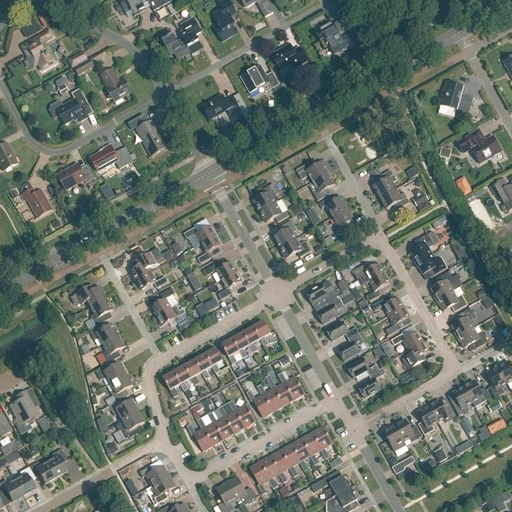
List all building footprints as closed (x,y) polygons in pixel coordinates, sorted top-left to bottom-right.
[(147,1),(146,0),(124,0),(125,0),(119,3),(124,13),(130,10),(134,18),(146,12),(141,4),(147,1)] [(146,0),(147,1),(150,7),(154,5),(157,11),(171,3),(168,0),(146,0)] [(221,44),(237,35),(233,28),(235,27),(230,19),(237,15),(228,0),(226,0),(218,5),(222,12),(213,17),(219,27),(214,30),(221,44)] [(264,20),(273,15),(267,4),(261,7),(259,2),(261,0),(240,0),(245,9),(256,4),(264,20)] [(156,12),(158,20),(166,17),(164,10),(156,12)] [(17,27),(24,39),(42,30),(35,18),(17,27)] [(182,40),(190,54),(192,57),(202,50),(195,38),(202,34),(193,20),(180,27),(183,33),(179,35),(182,40)] [(321,43),(325,41),(333,55),(342,51),(343,52),(354,46),(347,34),(340,38),(333,25),(316,34),(321,43)] [(360,44),(368,39),(362,28),(354,33),(360,44)] [(177,62),(190,54),(182,40),(177,44),(169,31),(158,37),(170,58),(174,56),(177,62)] [(46,42),(53,38),(49,32),(24,47),(31,58),(33,57),(42,73),(56,65),(47,49),(44,50),(41,44),(45,41),(46,42)] [(296,70),(308,63),(300,49),(294,52),(290,46),(271,57),(280,72),(283,77),(290,73),(287,68),(293,65),(296,70)] [(73,70),(88,61),(83,53),(68,61),(73,70)] [(511,58),(503,64),(511,79),(511,58)] [(79,77),(83,75),(94,69),(90,61),(79,67),(74,70),(79,77)] [(273,90),(280,86),(273,75),(267,78),(261,67),(241,79),(250,95),(270,84),(273,90)] [(114,105),(131,95),(124,82),(118,85),(115,80),(116,80),(112,72),(101,78),(108,91),(107,91),(114,105)] [(469,115),(474,100),(461,96),(463,89),(447,84),(445,91),(442,90),(440,97),(443,97),(440,107),(469,115)] [(61,96),(69,92),(65,85),(57,90),(61,96)] [(72,96),(75,102),(56,112),(64,127),(78,120),(80,124),(88,119),(82,110),(88,107),(80,92),(72,96)] [(239,96),(225,103),(222,97),(202,108),(210,122),(226,113),(229,118),(240,112),(248,125),(253,122),(239,96)] [(469,120),(466,130),(479,123),(469,120)] [(152,158),(166,150),(157,133),(158,132),(153,123),(137,132),(152,158)] [(235,124),(229,127),(233,133),(238,130),(235,124)] [(480,165),(502,153),(493,138),(485,142),(479,131),(457,144),(464,155),(471,150),(480,165)] [(0,164),(5,173),(18,166),(7,145),(1,149),(0,147),(0,164)] [(120,172),(129,166),(121,152),(115,155),(110,148),(103,152),(104,153),(90,160),(98,174),(115,164),(120,172)] [(126,149),(121,152),(129,166),(134,164),(126,149)] [(449,160),(451,152),(442,149),(440,157),(449,160)] [(313,184),(329,175),(322,164),(315,168),(313,163),(297,172),(302,182),(309,177),(313,184)] [(86,186),(94,181),(87,168),(80,171),(78,166),(57,177),(66,193),(84,183),(86,186)] [(374,188),(380,200),(396,191),(392,184),(396,182),(391,172),(378,179),(381,184),(374,188)] [(328,190),(335,187),(329,175),(313,184),(317,191),(313,193),(318,203),(331,195),(328,190)] [(455,184),(464,199),(472,193),(464,178),(455,184)] [(509,213),(511,211),(511,186),(508,189),(504,181),(490,189),(494,197),(498,195),(509,213)] [(20,188),(24,195),(21,197),(24,203),(27,201),(38,220),(52,212),(42,193),(37,196),(34,190),(33,191),(29,183),(20,188)] [(254,203),(260,214),(276,205),(272,198),(278,195),(276,191),(273,185),(262,192),(265,197),(254,203)] [(287,198),(293,194),(290,189),(284,192),(287,198)] [(15,191),(10,193),(14,201),(19,198),(15,191)] [(400,197),(396,191),(380,200),(386,211),(393,207),(396,212),(409,205),(404,195),(400,197)] [(413,202),(417,209),(428,203),(424,195),(413,202)] [(326,208),(333,219),(348,210),(342,199),(335,203),(332,198),(319,205),(322,210),(326,208)] [(294,217),(303,212),(298,204),(290,209),(294,217)] [(282,216),(276,205),(260,214),(266,225),(275,220),(278,224),(289,218),(286,213),(282,216)] [(346,227),(355,222),(348,210),(333,219),(339,230),(335,233),(338,238),(349,232),(346,227)] [(315,215),(309,219),(314,227),(320,224),(315,215)] [(441,221),(432,225),(435,230),(443,226),(441,221)] [(56,231),(62,228),(58,222),(53,225),(56,231)] [(274,239),(280,250),(296,241),(292,235),(297,233),(291,223),(280,229),(283,234),(274,239)] [(201,246),(216,237),(210,227),(198,234),(195,229),(184,235),(187,241),(195,236),(201,246)] [(410,254),(417,265),(432,256),(429,250),(434,247),(428,236),(415,243),(418,249),(410,254)] [(209,254),(221,247),(216,237),(201,246),(206,255),(198,260),(201,266),(212,259),(209,254)] [(296,241),(280,250),(286,261),(297,254),(300,259),(311,253),(305,243),(299,247),(296,241)] [(176,244),(170,247),(175,256),(181,253),(176,244)] [(319,256),(325,252),(322,246),(315,250),(319,256)] [(151,254),(134,263),(137,269),(130,272),(136,282),(151,274),(149,270),(157,265),(151,254)] [(457,258),(461,264),(468,260),(464,254),(457,258)] [(184,264),(185,260),(183,256),(176,260),(178,264),(180,266),(184,264)] [(436,263),(432,256),(417,265),(423,276),(431,272),(434,277),(447,270),(441,260),(436,263)] [(221,282),(236,273),(231,264),(218,271),(215,265),(204,272),(207,277),(216,272),(221,282)] [(361,288),(369,284),(385,275),(379,265),(367,272),(364,267),(353,273),(361,288)] [(187,277),(193,273),(190,268),(184,271),(187,277)] [(343,279),(349,276),(346,271),(340,274),(343,279)] [(229,290),(242,283),(236,273),(221,282),(227,292),(218,296),(221,302),(232,296),(229,290)] [(156,283),(151,274),(136,282),(141,292),(154,285),(157,290),(168,284),(165,278),(156,283)] [(431,291),(437,302),(453,293),(463,287),(460,281),(461,280),(459,276),(452,279),(449,274),(432,283),(435,288),(431,291)] [(378,292),(390,285),(385,275),(369,284),(375,293),(366,298),(369,303),(381,297),(378,292)] [(348,291),(343,282),(337,285),(343,294),(348,291)] [(338,298),(335,293),(333,288),(326,292),(323,287),(306,296),(312,306),(325,299),(327,304),(338,298)] [(76,296),(70,299),(74,306),(80,306),(81,306),(87,302),(91,309),(107,300),(100,289),(89,295),(86,290),(76,296)] [(178,306),(173,296),(175,295),(171,290),(160,296),(163,302),(151,309),(156,318),(171,310),(178,306)] [(480,301),(486,297),(483,291),(477,295),(480,301)] [(348,293),(338,298),(341,303),(351,298),(351,297),(348,293)] [(457,300),(453,293),(437,302),(444,313),(452,309),(455,314),(468,307),(462,297),(457,300)] [(341,303),(338,298),(327,304),(330,309),(318,316),(323,326),(339,317),(337,312),(341,310),(341,309),(343,308),(341,303)] [(113,312),(107,300),(91,309),(95,316),(91,318),(96,328),(103,324),(109,321),(106,315),(113,312)] [(389,318),(404,309),(398,300),(386,307),(383,301),(372,308),(375,313),(383,308),(389,318)] [(207,312),(215,307),(212,301),(204,306),(207,312)] [(361,311),(368,307),(365,301),(358,305),(361,311)] [(397,326),(409,319),(404,309),(389,318),(394,327),(386,332),(389,338),(400,331),(397,326)] [(171,310),(156,318),(162,328),(174,321),(180,332),(191,325),(183,311),(175,315),(171,310)] [(452,327),(458,339),(474,330),(470,324),(475,321),(470,310),(457,318),(460,323),(452,327)] [(498,328),(504,324),(500,317),(494,321),(498,328)] [(265,339),(271,335),(264,323),(253,329),(260,342),(264,349),(269,346),(265,339)] [(105,329),(103,324),(96,328),(89,332),(95,342),(99,339),(103,346),(118,337),(112,326),(105,329)] [(348,341),(359,335),(356,330),(349,334),(343,324),(327,333),(333,343),(345,336),(348,341)] [(501,333),(507,329),(504,324),(498,328),(501,333)] [(254,345),(260,342),(253,329),(243,335),(250,348),(253,354),(258,352),(254,345)] [(477,336),(474,330),(458,339),(464,350),(468,348),(471,353),(488,344),(483,334),(477,336)] [(408,352),(423,344),(418,334),(405,341),(403,336),(391,342),(394,347),(403,343),(408,352)] [(244,351),(250,348),(243,335),(232,341),(239,353),(243,360),(248,358),(244,351)] [(355,344),(362,340),(359,335),(348,341),(351,346),(338,353),(344,363),(360,354),(355,344)] [(118,352),(125,349),(118,337),(103,346),(106,353),(102,355),(108,365),(121,358),(118,352)] [(233,357),(239,353),(232,341),(222,347),(232,366),(237,364),(233,357)] [(385,354),(390,351),(386,344),(381,347),(385,354)] [(423,344),(408,352),(411,357),(402,361),(408,372),(426,362),(423,357),(429,353),(423,344)] [(217,366),(223,362),(216,350),(205,356),(212,369),(216,376),(221,373),(217,366)] [(206,372),(212,369),(205,356),(195,362),(201,375),(205,382),(210,379),(206,372)] [(288,358),(279,363),(282,368),(291,363),(288,358)] [(369,378),(380,372),(377,367),(370,371),(364,361),(348,370),(353,380),(366,373),(369,378)] [(196,378),(201,375),(195,362),(184,368),(191,381),(195,388),(200,385),(196,378)] [(511,368),(509,363),(498,370),(507,385),(511,382),(511,368)] [(107,378),(111,385),(127,376),(120,365),(109,371),(106,366),(95,372),(101,382),(107,378)] [(265,376),(271,373),(267,367),(262,370),(265,376)] [(185,384),(191,381),(184,368),(174,374),(180,386),(184,393),(189,391),(185,384)] [(376,381),(386,375),(383,370),(380,372),(369,378),(372,383),(359,390),(365,400),(381,391),(376,381)] [(501,389),(507,385),(498,370),(487,376),(494,387),(489,389),(495,400),(500,397),(504,395),(501,389)] [(175,390),(180,386),(174,374),(163,380),(174,399),(179,397),(175,390)] [(278,377),(283,386),(284,385),(294,402),(305,396),(295,379),(287,383),(282,375),(278,377)] [(126,391),(133,387),(131,384),(132,381),(130,377),(127,376),(111,385),(115,392),(111,394),(116,404),(122,401),(129,397),(126,391)] [(284,385),(283,386),(276,389),(269,377),(265,379),(272,392),(274,391),(284,408),(294,402),(284,385)] [(475,383),(464,389),(473,405),(478,401),(481,405),(491,400),(485,389),(480,392),(475,383)] [(274,391),(272,392),(266,395),(261,387),(257,389),(262,398),(264,396),(274,414),(284,408),(274,391)] [(466,408),(473,405),(464,389),(453,395),(455,398),(450,401),(459,418),(469,412),(466,408)] [(264,396),(262,398),(256,401),(251,392),(246,395),(252,404),(253,403),(263,420),(274,414),(264,396)] [(29,425),(41,418),(36,409),(34,409),(25,393),(16,398),(18,402),(9,407),(16,420),(15,421),(19,428),(27,423),(29,425)] [(125,406),(122,401),(116,404),(109,408),(114,418),(119,415),(122,422),(138,413),(132,402),(125,406)] [(446,425),(456,419),(450,408),(445,411),(440,402),(429,408),(438,424),(444,421),(446,425)] [(491,415),(502,409),(498,402),(487,408),(491,415)] [(201,405),(208,416),(211,414),(205,403),(201,405)] [(228,405),(233,414),(235,413),(245,430),(256,424),(246,407),(238,411),(233,403),(228,405)] [(235,413),(233,414),(227,417),(222,408),(218,411),(223,420),(225,418),(235,436),(245,430),(235,413)] [(432,427),(438,424),(429,408),(418,415),(423,424),(418,426),(425,437),(434,432),(432,427)] [(138,429),(145,425),(138,413),(122,422),(123,422),(115,427),(119,433),(120,432),(125,441),(129,439),(130,440),(141,434),(138,429)] [(225,418),(223,420),(217,423),(212,414),(208,417),(212,425),(214,424),(224,442),(235,436),(225,418)] [(35,422),(41,434),(49,429),(43,418),(35,422)] [(468,436),(474,432),(467,419),(461,423),(468,436)] [(0,437),(1,439),(12,433),(5,420),(0,423),(0,437)] [(214,424),(212,425),(206,429),(201,420),(197,423),(202,431),(204,430),(214,447),(224,442),(214,424)] [(492,437),(507,429),(502,420),(487,428),(492,437)] [(412,444),(422,439),(416,428),(411,431),(406,422),(395,428),(404,444),(410,440),(412,444)] [(55,435),(60,432),(56,425),(52,428),(55,435)] [(204,430),(202,431),(196,435),(191,426),(187,428),(192,438),(194,437),(203,454),(214,447),(204,430)] [(325,451),(333,446),(323,428),(312,434),(322,452),(320,453),(325,462),(330,459),(325,451)] [(404,444),(395,428),(384,434),(395,453),(406,447),(404,444)] [(314,456),(320,453),(322,452),(312,434),(302,440),(312,458),(310,459),(315,467),(319,465),(314,456)] [(60,448),(67,444),(63,437),(57,441),(60,448)] [(304,462),(310,459),(312,458),(302,440),(292,446),(301,464),(300,465),(304,473),(309,471),(304,462)] [(15,442),(9,446),(14,453),(19,450),(19,449),(22,448),(19,443),(16,444),(15,442)] [(467,442),(453,450),(456,455),(470,447),(467,442)] [(111,456),(116,453),(112,445),(107,449),(111,456)] [(293,468),(300,465),(301,464),(292,446),(281,452),(291,469),(289,471),(294,479),(298,477),(293,468)] [(440,464),(447,460),(441,450),(434,454),(440,464)] [(62,464),(67,462),(61,451),(52,456),(54,460),(47,464),(56,480),(67,473),(62,464)] [(17,462),(22,459),(18,452),(13,455),(17,462)] [(283,474),(289,471),(291,469),(281,452),(271,458),(281,475),(279,476),(284,485),(288,483),(283,474)] [(272,480),(279,476),(281,475),(271,458),(261,464),(270,481),(268,482),(273,491),(277,489),(272,480)] [(404,470),(415,464),(412,458),(401,465),(404,470)] [(329,465),(332,471),(342,466),(339,461),(329,465)] [(45,486),(56,480),(47,464),(40,468),(38,464),(29,469),(35,480),(40,477),(45,486)] [(262,486),(268,482),(270,481),(261,464),(250,470),(259,487),(258,488),(263,497),(267,494),(262,486)] [(152,488),(170,478),(164,467),(153,473),(150,468),(140,474),(143,479),(146,477),(152,488)] [(35,491),(30,483),(35,480),(29,469),(20,474),(22,478),(15,482),(24,498),(35,491)] [(350,490),(343,478),(342,478),(339,472),(323,481),(314,486),(318,493),(327,488),(330,486),(332,489),(325,493),(325,494),(327,503),(326,503),(350,490)] [(414,472),(407,475),(410,481),(417,477),(414,472)] [(127,490),(134,486),(130,478),(123,482),(127,490)] [(176,489),(170,478),(152,488),(158,499),(154,500),(158,506),(168,500),(165,494),(176,489)] [(237,478),(227,484),(237,502),(242,499),(246,506),(256,500),(250,489),(245,492),(237,478)] [(12,504),(24,498),(15,482),(8,486),(6,482),(0,485),(0,493),(3,498),(7,495),(12,504)] [(234,511),(231,506),(237,502),(227,484),(216,491),(224,504),(219,507),(221,511),(234,511)] [(283,499),(289,495),(285,489),(279,492),(283,499)] [(357,502),(350,490),(326,503),(326,504),(328,503),(334,509),(334,510),(341,506),(343,509),(342,510),(342,511),(352,511),(359,508),(356,503),(357,502)]
